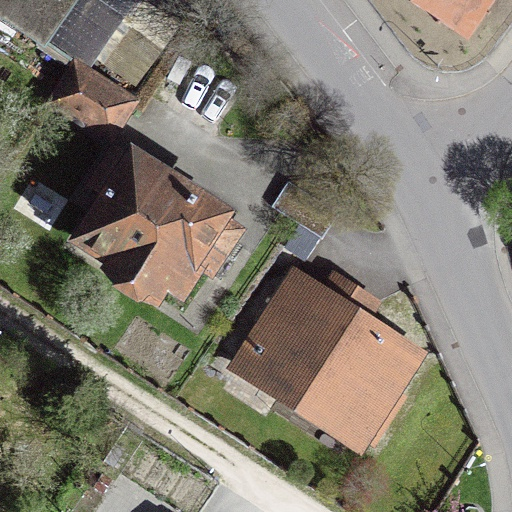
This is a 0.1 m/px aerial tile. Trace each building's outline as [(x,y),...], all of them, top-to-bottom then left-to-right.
[(66,0),(0,0),(0,14),(38,41),(66,0)] [(109,138),(131,103),(75,68),(54,103),(109,138)] [(210,274),(239,230),(196,198),(197,195),(159,170),(157,173),(113,148),(90,184),(107,195),(78,239),(116,263),(113,268),(157,295),(161,289),(181,301),(202,269),(210,274)] [(288,181),(272,206),(322,239),(338,214),(288,181)] [(298,284),(245,365),(281,388),(288,379),(363,427),(357,437),(370,444),(402,395),(390,387),(410,356),(354,320),(364,305),(338,288),(328,303),(298,284)]
